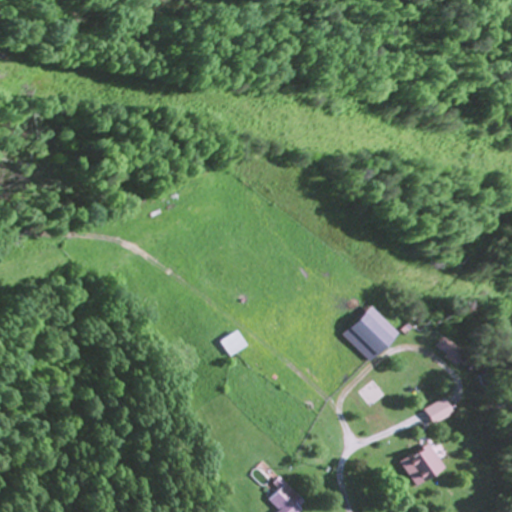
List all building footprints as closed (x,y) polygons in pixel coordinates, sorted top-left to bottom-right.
[(220,344),(231,360),(248,347),(237,332),(220,344)] [(433,349),(457,370),(466,359),(442,338),(433,349)] [(424,412),(434,427),(452,415),(442,400),(424,412)] [(446,473),(429,446),(402,464),(418,491),(446,473)] [(267,504),(274,511),(304,511),(307,510),(284,487),(267,504)]
